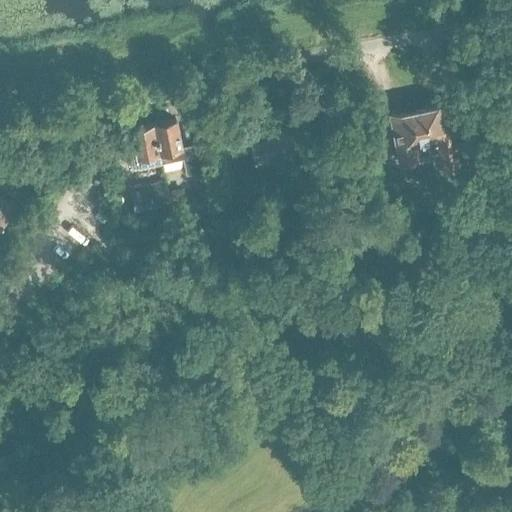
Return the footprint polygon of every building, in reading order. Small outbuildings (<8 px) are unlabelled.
[(438,169),(465,163),(452,99),(391,112),(401,162),(435,155),(438,169)] [(176,118),(154,123),(159,151),(161,161),(183,156),(186,172),(200,169),(194,142),(182,145),(176,118)] [(136,155),(129,156),(132,167),(161,161),(159,151),(154,123),(131,128),(136,155)] [(295,133),(256,141),(253,142),(259,170),(285,165),(283,154),(299,151),(295,133)] [(172,204),(172,203),(170,194),(167,179),(131,186),(136,211),(172,204)] [(170,194),(172,203),(200,198),(199,188),(170,194)] [(0,221),(13,207),(0,194),(0,221)]
